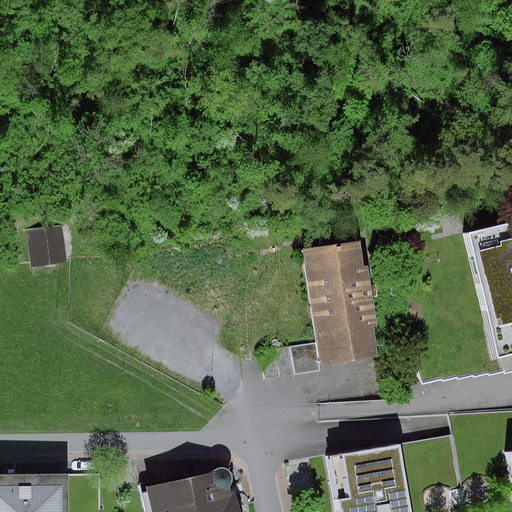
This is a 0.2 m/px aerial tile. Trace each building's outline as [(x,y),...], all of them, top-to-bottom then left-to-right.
[(511,216),(464,229),(496,356),(511,351),(511,216)] [(33,259),(72,257),(70,226),(31,229),(33,259)] [(361,239),(305,245),(316,341),(318,360),(374,353),(361,239)] [(318,360),(316,341),(265,347),(268,373),(319,368),(318,360)] [(405,511),(394,438),(329,448),(338,511),(405,511)] [(155,511),(241,511),(233,467),(150,484),(155,511)] [(65,511),(65,475),(0,476),(0,511),(65,511)]
